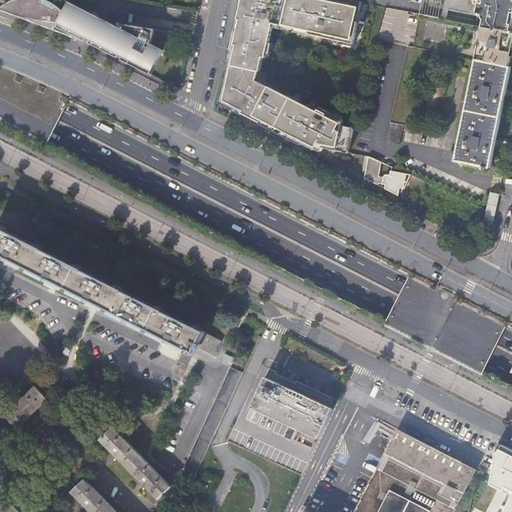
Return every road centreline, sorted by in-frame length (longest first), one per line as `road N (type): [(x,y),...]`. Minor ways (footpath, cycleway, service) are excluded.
road 1 (motorway): [(0,106),(511,368)]
road 2 (motorway): [(511,340),(0,79)]
road 3 (primary): [(0,55),(175,132),(511,310)]
road 4 (primary): [(488,278),(191,125)]
road 5 (primary): [(191,125),(0,31)]
road 6 (residential): [(366,361),(295,511)]
road 7 (residential): [(191,125),(219,0)]
